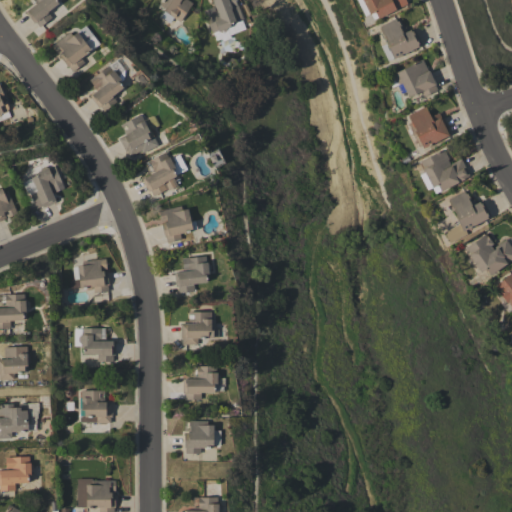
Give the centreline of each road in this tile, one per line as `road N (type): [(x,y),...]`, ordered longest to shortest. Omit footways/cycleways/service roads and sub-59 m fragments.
road 1 (residential): [(0,40),(83,144),(140,277),(147,511)]
road 2 (residential): [(444,0),(511,182)]
road 3 (residential): [(118,211),(0,258)]
